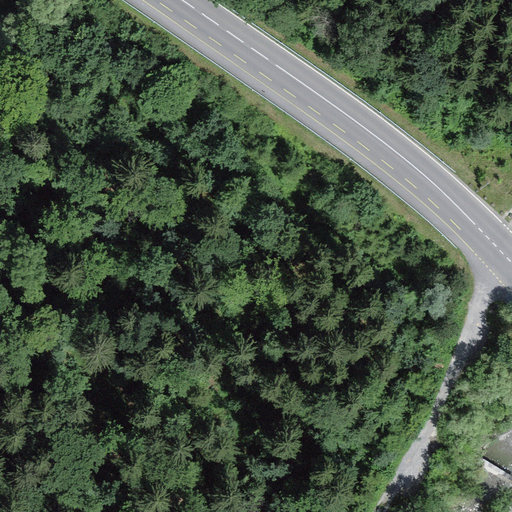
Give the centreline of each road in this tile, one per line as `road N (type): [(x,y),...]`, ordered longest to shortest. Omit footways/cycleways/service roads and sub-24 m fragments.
road 1 (secondary): [(511,264),(409,168),(175,0)]
road 2 (track): [(511,224),(484,271),(454,368),(378,511)]
